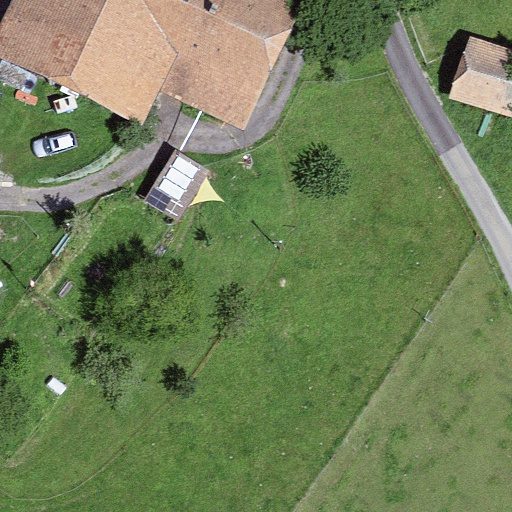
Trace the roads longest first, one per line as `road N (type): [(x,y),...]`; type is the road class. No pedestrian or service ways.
road 1 (track): [(0,202),(64,196),(156,139),(251,137),(318,0)]
road 2 (track): [(511,260),(413,86),(380,0)]
